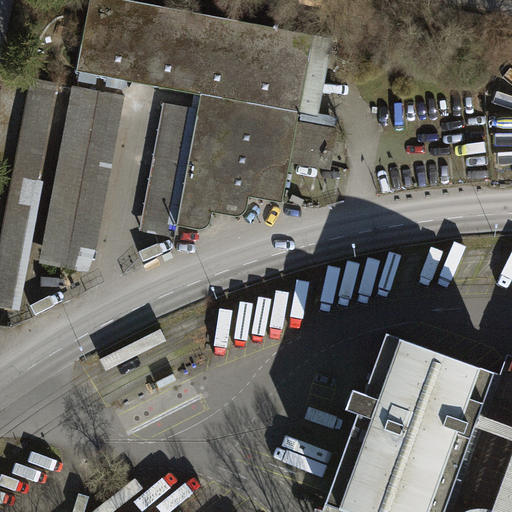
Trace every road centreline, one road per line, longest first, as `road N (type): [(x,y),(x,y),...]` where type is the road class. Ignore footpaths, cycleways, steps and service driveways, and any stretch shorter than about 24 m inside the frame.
road 1 (unclassified): [(0,389),(127,312),(278,253),(387,226),(511,213)]
road 2 (unknown): [(511,306),(405,317),(296,347),(265,373),(201,465)]
road 3 (unknown): [(511,396),(468,511)]
